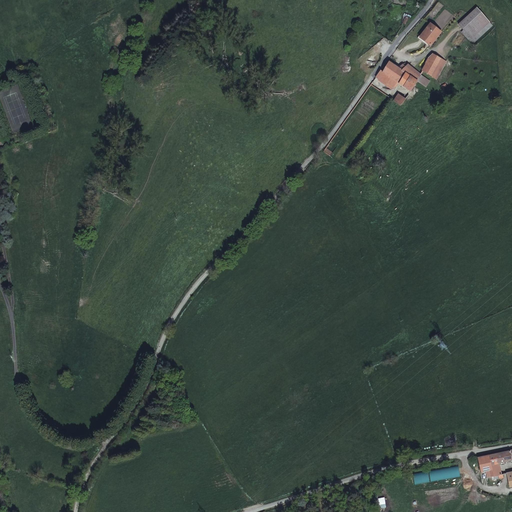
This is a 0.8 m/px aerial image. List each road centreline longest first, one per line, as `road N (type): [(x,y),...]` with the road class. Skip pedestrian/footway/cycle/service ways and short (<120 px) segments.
road 1 (residential): [(430,0),(172,314),(115,437)]
road 2 (unclassified): [(115,437),(71,448),(49,437),(18,388),(13,282),(0,230)]
road 3 (unclassified): [(511,441),(456,449),(236,511)]
